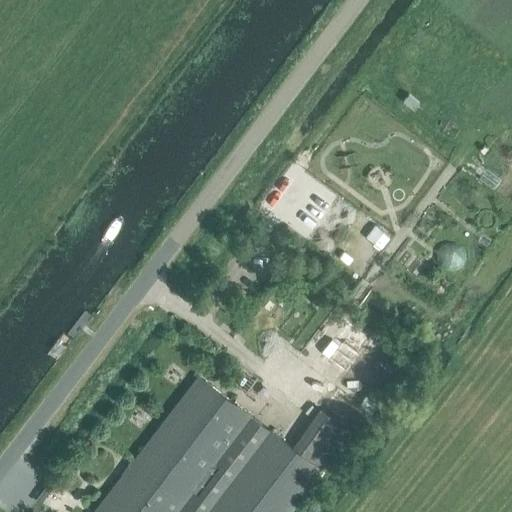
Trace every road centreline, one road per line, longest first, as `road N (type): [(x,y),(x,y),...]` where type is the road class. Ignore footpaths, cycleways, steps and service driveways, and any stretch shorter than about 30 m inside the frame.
road 1 (unclassified): [(0,470),(357,0)]
road 2 (unknown): [(137,290),(227,371),(273,391),(299,376),(351,298),(372,282)]
